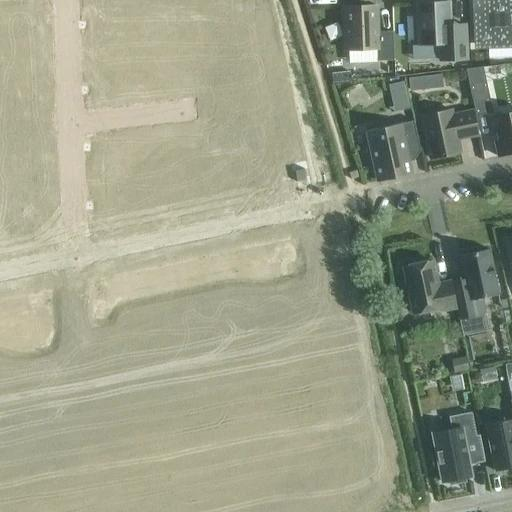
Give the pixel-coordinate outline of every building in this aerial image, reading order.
[(511,0),(476,2),(478,47),(511,45),(511,0)] [(450,32),(449,3),(416,4),(416,5),(418,46),(440,45),(440,62),(465,60),(464,32),(450,32)] [(344,7),(346,52),(376,50),(377,62),(393,61),(392,32),(376,33),(375,6),(344,7)] [(492,75),(509,74),(507,62),(473,65),(474,76),(492,75)] [(394,79),(396,105),(413,104),(411,78),(394,79)] [(486,82),(469,85),(475,117),(492,113),(486,82)] [(421,117),(430,159),(460,153),(456,136),(463,135),(464,138),(478,135),(473,112),(452,116),(451,111),(421,117)] [(494,143),(497,157),(511,153),(511,113),(493,117),(498,142),(494,143)] [(367,132),(374,166),(375,166),(379,182),(396,178),(396,179),(410,175),(405,152),(420,149),(414,122),(367,132)] [(464,280),(451,282),(456,308),(459,321),(472,318),(469,302),(498,295),(489,250),(459,256),(464,280)] [(403,268),(413,314),(442,308),(443,311),(456,308),(451,282),(437,285),(432,262),(403,268)] [(511,468),(511,364),(504,366),(510,401),(511,410),(511,419),(486,425),(495,472),(511,468)] [(467,369),(455,371),(458,387),(470,385),(467,369)] [(442,482),(448,481),(449,486),(465,482),(464,478),(471,477),(464,445),(477,443),(471,413),(449,418),(451,431),(432,434),(442,482)]
